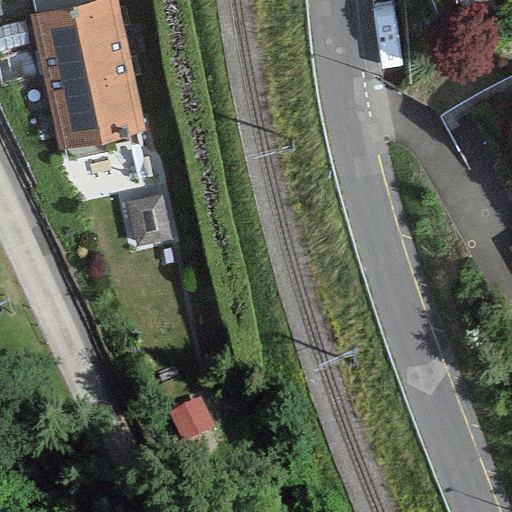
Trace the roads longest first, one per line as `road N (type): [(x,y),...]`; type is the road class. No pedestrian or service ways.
road 1 (tertiary): [(476,511),(378,235),(344,103),(330,0)]
road 2 (residential): [(147,511),(75,343),(0,201)]
